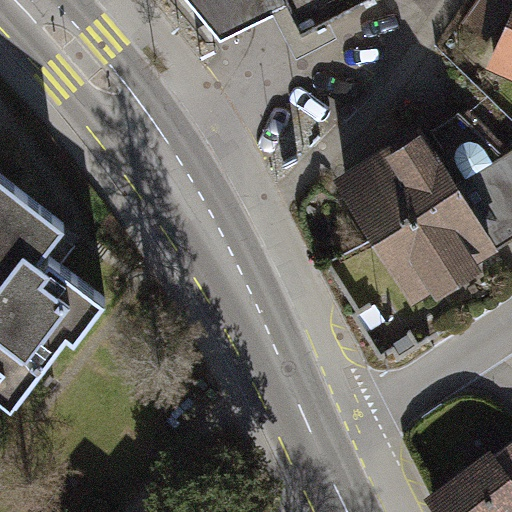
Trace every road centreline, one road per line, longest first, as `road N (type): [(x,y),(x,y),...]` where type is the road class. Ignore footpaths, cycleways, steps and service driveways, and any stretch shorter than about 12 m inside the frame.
road 1 (secondary): [(317,439),(260,315),(192,197),(29,0)]
road 2 (residential): [(511,325),(317,439)]
